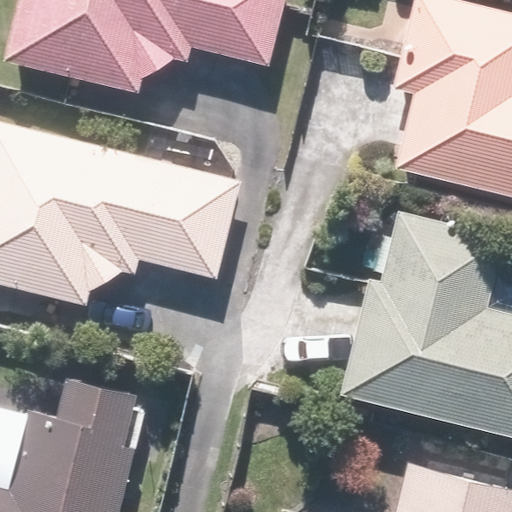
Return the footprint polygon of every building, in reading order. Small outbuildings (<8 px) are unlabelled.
[(146,86),(150,70),(203,45),(275,63),(291,0),(24,0),(11,51),(146,86)] [(511,4),(495,0),(417,0),(397,82),(420,88),(401,166),(511,193),(511,4)] [(250,175),(0,112),(0,276),(93,300),(97,286),(129,268),(144,272),(147,257),(224,276),(250,175)] [(374,270),(346,387),(511,427),(511,306),(494,302),(511,229),(403,203),(386,273),(374,270)] [(0,511),(126,511),(144,444),(134,441),(147,388),(72,370),(62,409),(0,394),(0,511)] [(511,511),(511,479),(413,455),(398,511),(511,511)]
